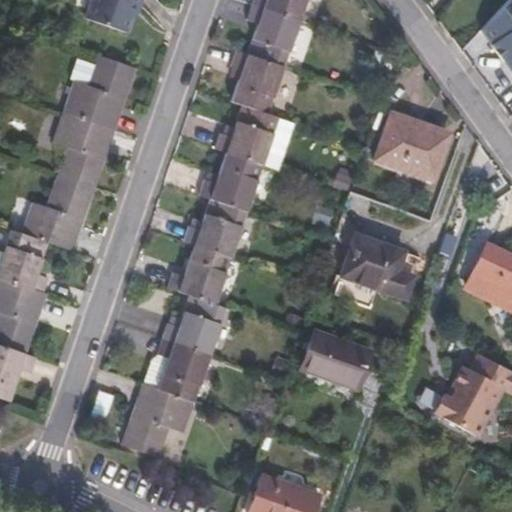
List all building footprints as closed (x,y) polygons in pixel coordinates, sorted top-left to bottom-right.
[(127,40),(139,0),(94,0),(86,26),(127,40)] [(255,0),(252,11),(299,28),(308,0),(255,0)] [(511,0),(502,0),(469,35),(493,69),(497,67),(504,77),(502,78),(511,92),(511,0)] [(258,32),(248,61),(284,72),(299,28),(252,11),(247,28),(258,32)] [(389,72),(395,56),(375,50),(369,65),(389,72)] [(232,109),(240,112),(268,121),(284,72),(248,61),(237,57),(232,74),(242,78),(232,109)] [(93,88),(100,67),(76,58),(69,79),(93,88)] [(79,88),(67,122),(116,138),(137,75),(101,63),(100,67),(93,88),(91,92),(79,88)] [(216,155),(224,158),(262,170),(278,124),(268,121),(240,112),(230,142),(221,139),(216,155)] [(441,135),(390,115),(374,159),(430,181),(438,158),(433,157),(441,135)] [(68,160),(58,187),(94,199),(116,138),(67,122),(55,156),(68,160)] [(278,124),(262,170),(275,175),(291,129),(278,124)] [(199,203),(209,206),(246,218),(262,170),(224,158),(215,189),(205,185),(199,203)] [(347,191),(352,177),(336,171),(330,185),(347,191)] [(49,250),(74,259),(94,199),(58,187),(49,215),(34,209),(23,241),(49,250)] [(324,229),(332,210),(316,204),(311,219),(312,220),(310,224),(324,229)] [(184,247),(194,251),(231,263),(246,218),(209,206),(200,235),(189,232),(184,247)] [(400,252),(351,234),(337,274),(401,298),(409,277),(394,270),(400,252)] [(0,286),(42,301),(48,283),(38,280),(49,250),(23,241),(11,237),(5,253),(0,267),(0,286)] [(465,286),(501,305),(511,310),(511,258),(484,246),(465,286)] [(168,294),(188,301),(215,310),(231,263),(194,251),(184,281),(174,278),(168,294)] [(314,283),(320,268),(307,264),(302,279),(314,283)] [(0,350),(27,360),(46,302),(42,301),(0,286),(0,350)] [(179,332),(167,328),(161,345),(210,360),(226,314),(215,310),(188,301),(179,332)] [(297,331),(302,317),(287,312),(282,325),(297,331)] [(365,359),(309,339),(296,374),(352,395),(365,359)] [(151,366),(143,390),(194,407),(210,360),(161,345),(156,359),(168,364),(165,371),(151,366)] [(0,405),(10,409),(21,376),(32,380),(38,364),(27,360),(0,350),(0,405)] [(511,373),(474,353),(466,369),(461,367),(447,394),(443,392),(434,409),(477,432),(501,388),(511,393),(511,373)] [(282,375),(287,360),(276,356),(270,371),(282,375)] [(194,407),(143,390),(123,449),(158,462),(168,432),(184,437),(194,407)] [(266,419),(273,398),(264,395),(257,416),(266,419)] [(112,408),(100,404),(93,424),(105,428),(112,408)] [(307,511),(314,493),(259,473),(244,511),(307,511)]
